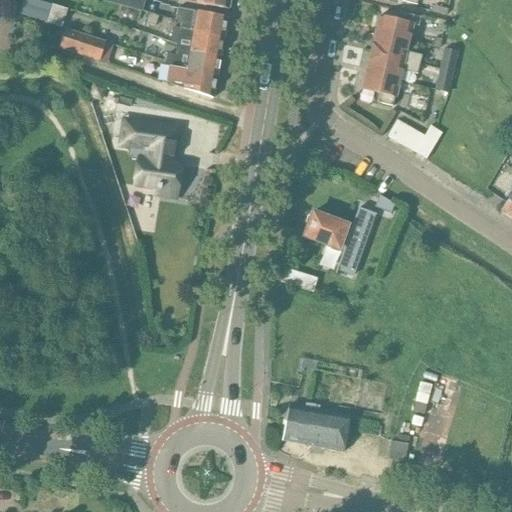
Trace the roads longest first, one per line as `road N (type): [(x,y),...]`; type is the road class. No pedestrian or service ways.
road 1 (tertiary): [(212,423),(283,0)]
road 2 (residential): [(511,242),(316,115),(334,0)]
road 3 (track): [(264,122),(67,62)]
road 4 (tertiary): [(258,484),(415,511)]
road 5 (tertiary): [(0,441),(153,466)]
